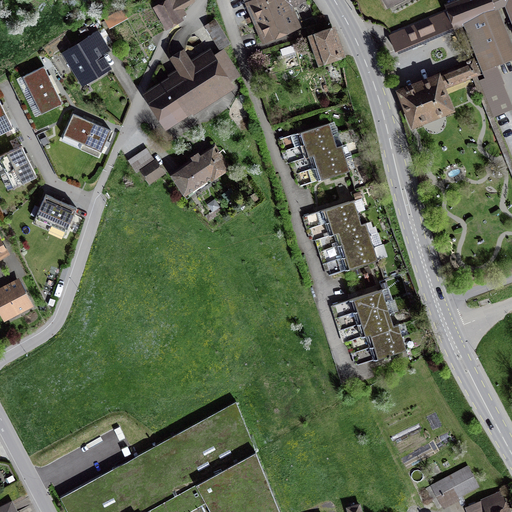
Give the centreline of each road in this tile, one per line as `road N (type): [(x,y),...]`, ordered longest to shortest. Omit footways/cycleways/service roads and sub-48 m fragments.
road 1 (residential): [(229,0),(349,368)]
road 2 (primary): [(447,331),(372,81),(333,0)]
road 3 (residential): [(0,359),(56,323),(97,206),(49,177),(6,89)]
road 4 (residential): [(202,0),(145,74),(112,156)]
road 5 (primary): [(511,454),(447,331)]
